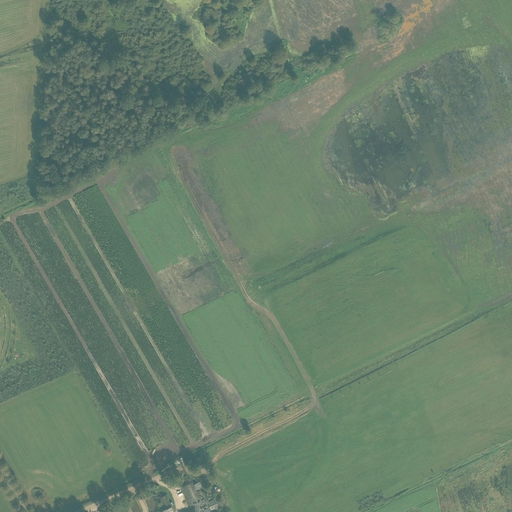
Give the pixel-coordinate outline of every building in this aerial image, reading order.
[(227,445),(231,451),(245,443),(242,437),(227,445)] [(104,475),(110,472),(101,453),(95,456),(104,475)] [(250,468),(244,454),(224,463),(232,480),(238,478),(236,474),(250,468)] [(265,482),(297,468),(291,454),(255,469),(258,476),(261,475),(265,482)] [(196,511),(197,511),(196,511),(209,511),(212,511),(211,511),(219,507),(215,499),(208,502),(202,489),(196,491),(192,482),(180,487),(189,506),(193,504),(195,508),(187,511),(186,511),(196,511)] [(230,511),(251,503),(247,494),(226,503),(230,511)] [(143,499),(148,511),(157,511),(152,495),(143,499)] [(164,511),(173,511),(171,507),(166,495),(159,498),(164,511)] [(128,501),(133,511),(141,511),(135,498),(128,501)]
